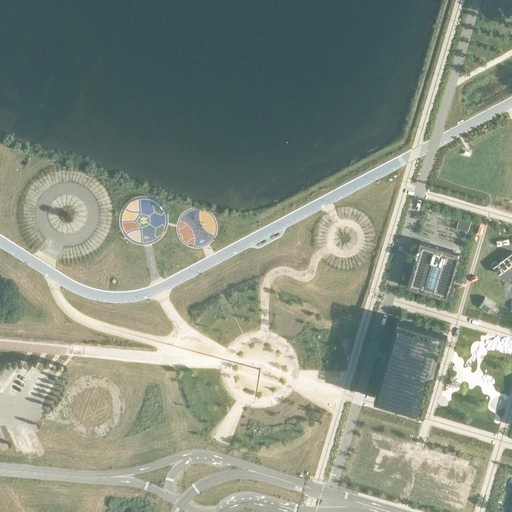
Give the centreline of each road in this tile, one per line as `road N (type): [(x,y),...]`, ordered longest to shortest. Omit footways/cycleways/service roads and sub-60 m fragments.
road 1 (unclassified): [(476,0),(328,493)]
road 2 (tertiary): [(315,489),(232,460),(187,455)]
